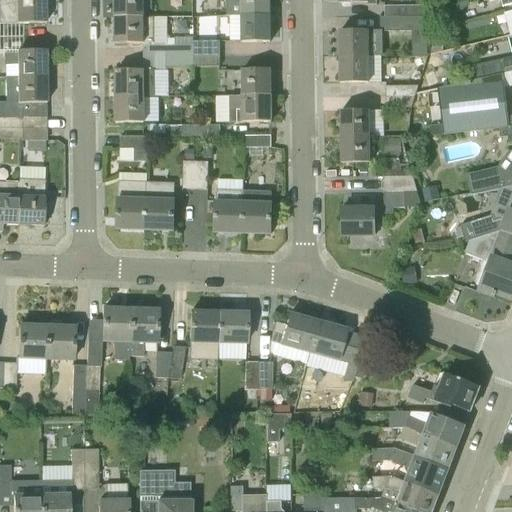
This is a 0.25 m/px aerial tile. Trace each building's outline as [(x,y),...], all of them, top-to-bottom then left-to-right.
[(44,0),(0,0),(0,25),(44,25),(44,0)] [(114,0),(114,19),(143,19),(142,0),(114,0)] [(240,17),(269,18),(268,0),(225,0),(226,18),(240,17)] [(511,0),(487,0),(488,2),(494,0),(499,0),(502,8),(511,4),(511,0)] [(385,19),(399,18),(426,18),(426,7),(399,8),(385,8),(385,18),(385,19)] [(436,15),(427,17),(429,31),(438,29),(436,15)] [(269,18),(240,17),(241,44),(269,43),(269,18)] [(379,19),(380,32),(426,32),(426,28),(426,18),(399,18),(385,19),(385,18),(384,18),(384,19),(379,19)] [(114,45),(143,45),(154,45),(153,19),(143,19),(114,19),(114,45)] [(439,32),(429,33),(432,49),(442,47),(439,32)] [(340,58),(368,57),(380,58),(380,33),(339,33),(340,58)] [(193,58),(219,58),(219,42),(193,42),(193,47),(193,58)] [(184,47),(181,47),(175,47),(167,47),(165,47),(165,58),(193,58),(193,47),(184,47)] [(412,47),(412,57),(426,57),(426,47),(412,47)] [(15,79),(46,79),(46,52),(15,52),(15,54),(3,54),(3,67),(15,67),(15,79)] [(368,57),(340,58),(340,85),(368,85),(368,57)] [(419,57),(412,60),(415,70),(423,66),(419,57)] [(440,61),(429,57),(426,66),(437,70),(440,61)] [(511,57),(501,60),(504,74),(511,72),(511,57)] [(193,69),(193,58),(165,58),(165,69),(193,69)] [(193,58),(193,69),(220,68),(219,58),(193,58)] [(241,96),(270,96),(270,71),(240,71),(241,96)] [(154,97),(154,72),(144,72),(115,72),(115,99),(144,99),(144,98),(154,97)] [(442,135),(499,129),(511,127),(511,102),(505,104),(501,75),(492,76),(478,80),(463,83),(438,88),(442,135)] [(15,79),(16,105),(46,106),(46,79),(15,79)] [(385,98),(415,98),(418,87),(385,88),(385,98)] [(270,96),(241,96),(229,96),(229,124),(270,124),(270,96)] [(415,98),(385,98),(385,109),(411,109),(415,98)] [(144,99),(115,99),(115,125),(144,125),(144,99)] [(0,119),(21,119),(21,109),(7,108),(0,108),(0,119)] [(341,139),(370,139),(369,112),(340,113),(341,139)] [(0,119),(0,130),(21,130),(22,128),(21,119),(0,119)] [(193,138),(193,127),(191,127),(166,127),(165,138),(193,138)] [(193,127),(193,138),(220,138),(220,127),(193,127)] [(511,127),(499,129),(501,138),(507,136),(509,146),(511,145),(511,127)] [(0,139),(18,140),(22,140),(21,130),(0,130),(0,139)] [(148,163),(148,138),(119,138),(119,150),(133,150),(133,163),(148,163)] [(243,150),(271,150),(271,138),(243,138),(243,150)] [(370,139),(341,139),(341,165),(370,165),(370,139)] [(401,139),(384,139),(384,158),(401,158),(401,139)] [(26,153),(44,153),(44,142),(26,142),(26,153)] [(212,145),(203,145),(203,160),(212,160),(212,145)] [(194,151),(184,151),(184,160),(194,160),(194,151)] [(383,177),(412,177),(405,166),(399,166),(399,161),(383,162),(383,177)] [(194,191),(195,163),(182,163),(181,191),(194,191)] [(195,163),(194,191),(207,191),(208,164),(195,163)] [(118,164),(109,165),(109,175),(119,175),(118,164)] [(511,171),(501,174),(499,168),(466,175),(470,195),(482,194),(500,189),(511,186),(511,171)] [(360,171),(360,178),(376,178),(376,170),(368,170),(368,171),(360,171)] [(412,177),(383,177),(384,194),(417,194),(412,177)] [(17,197),(17,182),(0,181),(0,227),(16,228),(17,197)] [(17,197),(16,228),(42,229),(44,182),(17,182),(17,197)] [(145,232),(146,184),(118,183),(117,231),(145,232)] [(146,184),(145,232),(172,233),(174,185),(146,184)] [(511,186),(500,189),(503,207),(507,208),(511,210),(511,186)] [(436,187),(423,189),(425,202),(439,199),(436,187)] [(242,235),(243,193),(216,191),(214,234),(242,235)] [(243,193),(242,235),(270,236),(271,194),(243,193)] [(499,231),(511,236),(511,210),(507,208),(503,217),(495,220),(493,215),(467,223),(458,226),(463,239),(464,243),(470,241),(499,231)] [(342,239),(374,238),(373,210),(342,210),(342,239)] [(511,236),(499,231),(470,241),(466,254),(488,263),(477,292),(495,299),(496,295),(511,301),(511,298),(511,263),(511,264),(511,262),(511,236)] [(414,268),(401,270),(403,287),(417,285),(414,268)] [(101,345),(112,345),(115,362),(128,362),(128,357),(129,346),(128,346),(129,311),(102,310),(101,345)] [(129,311),(128,346),(129,346),(128,357),(142,358),(143,346),(155,347),(157,312),(129,311)] [(216,363),(216,347),(217,314),(190,314),(188,362),(216,363)] [(217,314),(216,347),(244,348),(245,315),(217,314)] [(307,357),(316,324),(288,316),(285,327),(276,324),(269,343),(278,347),(278,348),(307,357)] [(341,384),(351,384),(353,377),(358,365),(362,354),(341,348),(344,332),(316,324),(307,357),(335,365),(336,363),(346,366),(343,379),(341,384)] [(44,362),(45,328),(18,327),(17,361),(16,375),(43,376),(44,362)] [(45,328),(44,362),(72,363),(73,329),(45,328)] [(171,355),(169,381),(179,381),(184,350),(172,348),(171,355)] [(169,381),(171,355),(155,354),(154,380),(169,381)] [(256,392),(257,365),(244,364),(243,392),(256,392)] [(3,365),(2,390),(14,390),(15,365),(3,365)] [(256,392),(270,391),(271,365),(257,365),(256,392)] [(361,381),(366,367),(358,365),(353,377),(361,381)] [(83,393),(84,368),(73,367),(71,415),(83,416),(83,393)] [(83,393),(83,416),(97,416),(98,394),(99,368),(84,368),(83,393)] [(463,427),(477,389),(443,375),(438,389),(434,388),(432,394),(412,386),(407,400),(423,405),(424,400),(441,406),(437,416),(463,427)] [(347,392),(351,384),(341,384),(337,393),(347,392)] [(271,391),(270,391),(260,391),(259,392),(259,402),(271,401),(271,391)] [(256,402),(256,392),(246,392),(245,402),(256,402)] [(372,395),(358,394),(357,407),(371,408),(372,395)] [(15,403),(3,403),(3,416),(15,416),(15,403)] [(463,427),(437,416),(431,414),(427,425),(408,418),(404,429),(455,449),(463,427)] [(290,416),(288,416),(277,416),(266,416),(266,444),(278,443),(278,431),(290,431),(290,416)] [(205,435),(222,435),(222,418),(205,418),(205,435)] [(447,470),(455,449),(404,429),(399,441),(418,448),(414,457),(447,470)] [(447,470),(414,457),(393,449),(373,450),(373,462),(390,461),(394,463),(394,464),(400,467),(401,465),(409,469),(403,484),(437,496),(447,470)] [(70,492),(83,491),(82,452),(70,452),(70,482),(39,483),(39,496),(39,511),(67,511),(67,497),(71,497),(70,492)] [(82,452),(83,491),(98,491),(97,452),(82,452)] [(39,511),(39,496),(12,496),(12,493),(8,493),(8,483),(10,483),(9,467),(0,467),(0,507),(13,508),(13,511),(39,511)] [(158,485),(158,473),(138,473),(138,511),(188,511),(188,485),(158,485)] [(430,511),(437,496),(403,484),(390,478),(373,480),(372,490),(384,489),(381,499),(415,511),(430,511)] [(97,511),(126,511),(126,501),(126,486),(104,486),(105,502),(98,502),(97,511)] [(266,511),(266,503),(266,497),(242,498),(242,489),(231,489),(230,511),(266,511)] [(318,511),(318,500),(318,497),(304,497),(303,511),(318,511)] [(356,511),(356,510),(371,510),(370,511),(415,511),(381,499),(380,500),(318,500),(318,511),(356,511)] [(282,511),(281,510),(281,503),(266,503),(266,511),(282,511)]
